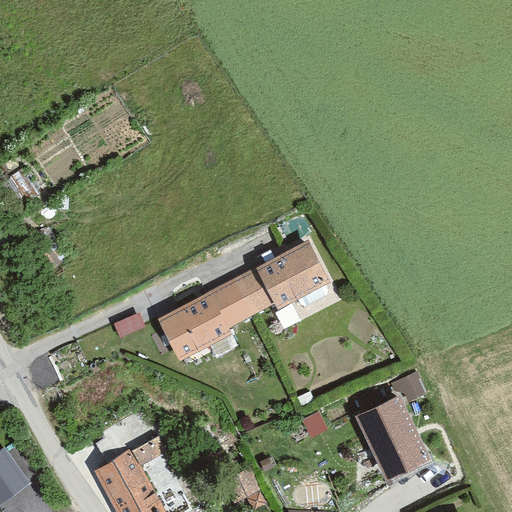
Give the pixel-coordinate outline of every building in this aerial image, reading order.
[(311,236),(261,265),(278,303),(334,276),(311,236)] [(278,303),(256,262),(159,314),(185,362),(243,331),(239,324),(278,303)] [(400,388),(357,410),(389,473),(431,451),(400,388)] [(0,504),(32,484),(8,448),(0,453),(0,504)] [(164,511),(133,455),(94,475),(114,511),(164,511)] [(263,495),(250,471),(221,487),(234,510),(263,495)]
